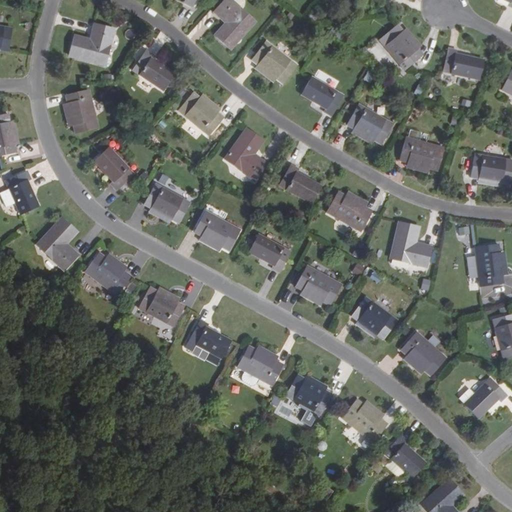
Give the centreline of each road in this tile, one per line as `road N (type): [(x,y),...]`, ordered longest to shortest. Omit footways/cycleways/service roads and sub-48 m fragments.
road 1 (residential): [(475,476),(379,383),(91,219),(51,156),(37,95)]
road 2 (residential): [(511,225),(456,221),(384,192),(262,119),(162,34),(76,0)]
